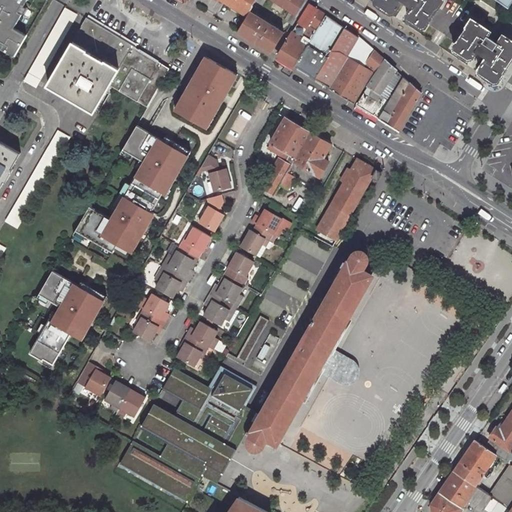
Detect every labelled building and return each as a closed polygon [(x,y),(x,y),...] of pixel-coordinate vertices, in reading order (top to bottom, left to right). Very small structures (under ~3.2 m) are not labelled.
[(27,36),(12,27),(27,0),(0,0),(0,49),(14,57),(27,36)] [(223,0),(248,15),(250,11),(256,1),(256,0),(223,0)] [(273,0),(290,11),(297,15),(306,0),(273,0)] [(372,0),(372,1),(391,14),(401,0),(411,7),(406,14),(407,19),(421,28),(425,27),(443,0),(372,0)] [(299,20),(309,25),(312,20),(319,25),(328,12),(323,8),(311,1),(299,20)] [(66,7),(24,79),(37,86),(78,15),(66,7)] [(271,52),(283,33),(250,11),(248,15),(238,31),(271,52)] [(290,11),(285,19),(292,24),(297,15),(290,11)] [(308,43),(330,56),(346,28),(331,14),(328,12),(319,25),(311,39),(308,43)] [(73,41),(119,69),(133,45),(86,18),(73,41)] [(490,29),(473,18),(454,46),(454,51),(468,60),(472,58),(477,52),(486,58),(476,72),(496,85),(511,61),(511,39),(503,34),(493,48),(482,41),(490,29)] [(304,35),(311,39),(319,25),(312,20),(309,25),(299,20),(296,24),(300,26),(297,30),(304,35)] [(298,45),(304,35),(297,30),(300,26),(296,24),(277,56),(294,66),(304,49),(298,45)] [(330,56),(316,80),(328,88),(359,39),(346,28),(330,56)] [(304,35),(298,45),(304,49),(308,43),(311,39),(304,35)] [(361,93),(367,83),(370,85),(385,61),(359,39),(328,88),(355,105),(363,94),(361,93)] [(73,41),(48,85),(94,111),(109,85),(119,69),(73,41)] [(330,56),(308,43),(304,49),(294,66),(316,80),(330,56)] [(133,45),(119,69),(109,85),(147,108),(166,75),(171,68),(156,59),(133,45)] [(238,74),(207,56),(184,96),(187,98),(183,104),(180,102),(175,110),(206,128),(222,100),(219,98),(223,92),(226,94),(238,74)] [(390,79),(398,86),(404,78),(385,61),(370,85),(366,92),(357,106),(378,118),(388,102),(379,96),(390,79)] [(378,118),(399,131),(422,94),(404,78),(398,86),(388,102),(378,118)] [(251,99),(257,90),(248,85),(243,94),(251,99)] [(311,132),(285,117),(270,142),(296,157),(311,132)] [(141,128),(137,126),(123,149),(133,155),(145,162),(129,188),(155,203),(162,192),(165,186),(169,188),(188,155),(141,128)] [(58,130),(5,221),(18,228),(70,137),(58,130)] [(293,162),(319,177),(328,162),(323,159),(332,144),(311,132),(296,157),(293,162)] [(0,142),(0,190),(22,153),(1,141),(0,142)] [(270,142),(268,146),(286,157),(284,161),(291,166),(293,162),(296,157),(270,142)] [(123,149),(121,154),(130,159),(133,155),(123,149)] [(208,173),(212,191),(229,187),(225,168),(218,170),(216,160),(208,155),(200,168),(208,173)] [(284,161),(276,157),(259,186),(274,195),(279,185),(287,173),(289,168),(291,166),(284,161)] [(376,170),(358,159),(331,205),(350,215),(370,180),(376,170)] [(370,180),(374,183),(381,172),(376,170),(370,180)] [(287,190),(295,177),(287,173),(279,185),(287,190)] [(111,219),(90,206),(76,230),(86,236),(113,251),(117,244),(131,252),(150,220),(147,218),(151,211),(155,203),(129,188),(111,219)] [(212,231),(222,214),(217,211),(222,202),(220,194),(205,198),(208,206),(198,222),(212,231)] [(350,215),(331,205),(317,229),(336,240),(350,215)] [(273,235),(278,238),(283,228),(287,230),(290,224),(266,209),(260,218),(256,216),(252,223),(256,225),(261,228),(273,235)] [(257,234),(261,228),(256,225),(253,231),(257,234)] [(188,251),(197,257),(198,257),(210,236),(193,226),(185,239),(183,238),(179,245),(188,251)] [(241,247),(255,255),(262,245),(265,239),(269,242),(273,235),(261,228),(257,234),(253,231),(251,230),(241,247)] [(76,230),(73,234),(83,240),(86,236),(76,230)] [(163,261),(178,271),(176,274),(182,277),(188,267),(193,259),(186,255),(177,249),(173,255),(168,252),(163,261)] [(186,255),(193,259),(188,267),(190,268),(197,257),(188,251),(186,255)] [(246,275),(254,261),(237,251),(225,273),(228,275),(234,278),(244,284),(248,276),(246,275)] [(348,265),(324,307),(347,320),(371,279),(362,273),(368,264),(368,261),(367,258),(365,256),(363,255),(360,254),(358,255),(355,257),(354,259),(350,266),(348,265)] [(155,286),(165,293),(171,296),(182,277),(176,274),(175,276),(159,267),(154,277),(159,279),(155,286)] [(85,333),(104,300),(53,270),(39,293),(49,299),(61,306),(52,321),(49,320),(30,352),(42,359),(43,358),(52,363),(70,332),(78,337),(81,331),(85,333)] [(234,278),(228,275),(225,273),(218,284),(220,285),(226,277),(232,281),(234,278)] [(222,296),(238,305),(243,296),(238,293),(242,287),(232,281),(226,277),(220,285),(218,284),(217,283),(211,294),(215,296),(220,299),(222,296)] [(39,293),(37,298),(47,303),(49,299),(39,293)] [(141,308),(164,321),(168,314),(163,311),(167,303),(151,294),(147,300),(143,297),(138,306),(141,308)] [(202,314),(220,324),(224,318),(229,321),(234,311),(219,302),(220,299),(215,296),(211,294),(203,307),(202,314)] [(347,320),(324,307),(304,341),(327,355),(347,320)] [(132,330),(142,336),(146,338),(148,340),(156,327),(159,329),(164,321),(141,308),(137,315),(140,316),(132,330)] [(261,316),(238,357),(245,361),(268,320),(261,316)] [(192,338),(208,347),(212,349),(218,340),(213,337),(217,331),(200,321),(195,329),(191,328),(187,335),(192,338)] [(193,367),(201,352),(204,354),(208,347),(192,338),(187,335),(183,342),(185,343),(177,357),(179,358),(193,367)] [(304,341),(297,354),(320,367),(344,381),(347,382),(350,382),(352,380),(353,378),(354,377),(354,374),(354,373),(353,370),(352,370),(327,355),(304,341)] [(320,367),(297,354),(278,388),(300,401),(320,367)] [(76,382),(100,395),(110,377),(98,371),(100,368),(88,361),(76,382)] [(256,412),(245,406),(242,413),(212,396),(224,375),(254,392),(256,387),(219,366),(208,386),(212,388),(201,409),(183,399),(173,416),(199,430),(208,414),(212,416),(231,427),(222,443),(235,450),(256,412)] [(163,387),(183,399),(201,409),(212,388),(208,386),(174,367),(163,387)] [(23,371),(22,374),(35,382),(37,379),(23,371)] [(242,413),(245,406),(254,392),(224,375),(212,396),(242,413)] [(103,398),(111,403),(109,407),(116,411),(129,389),(114,380),(103,398)] [(300,401),(278,388),(253,429),(255,430),(249,439),(249,441),(249,443),(250,445),(253,447),(254,448),(256,448),(259,447),(261,445),(266,437),(276,443),(300,401)] [(129,389),(116,411),(123,415),(126,411),(133,415),(144,397),(129,389)] [(140,429),(166,443),(207,466),(221,474),(235,450),(222,443),(203,432),(199,430),(173,416),(154,405),(140,429)] [(511,449),(511,411),(500,429),(496,426),(488,437),(490,438),(484,446),(497,454),(505,459),(511,464),(511,451),(511,449)] [(231,427),(212,416),(203,432),(222,443),(231,427)] [(476,485),(497,454),(484,446),(475,440),(454,470),(476,485)] [(200,479),(159,456),(132,441),(119,465),(187,503),(200,479)] [(200,479),(202,475),(207,466),(166,443),(159,456),(200,479)] [(511,464),(505,459),(502,463),(509,468),(490,495),(510,509),(511,506),(511,464)] [(207,466),(202,475),(216,483),(221,474),(207,466)] [(461,507),(468,497),(488,511),(507,511),(510,509),(490,495),(476,485),(454,470),(431,504),(432,511),(460,511),(463,508),(461,507)] [(242,498),(238,496),(230,507),(234,510),(242,498)] [(268,511),(242,498),(234,510),(230,507),(226,511),(268,511)]
